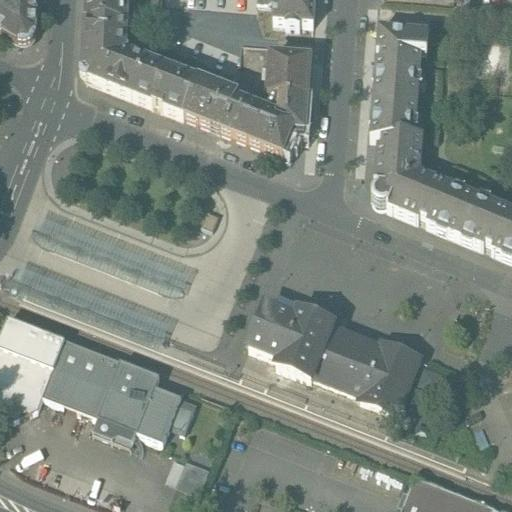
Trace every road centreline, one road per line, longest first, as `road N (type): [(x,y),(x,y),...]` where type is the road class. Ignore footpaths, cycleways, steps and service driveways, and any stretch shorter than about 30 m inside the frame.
road 1 (residential): [(50,100),(324,216)]
road 2 (residential): [(346,0),(333,189),(324,216)]
road 3 (residential): [(324,216),(511,291)]
road 4 (residential): [(50,100),(0,223)]
